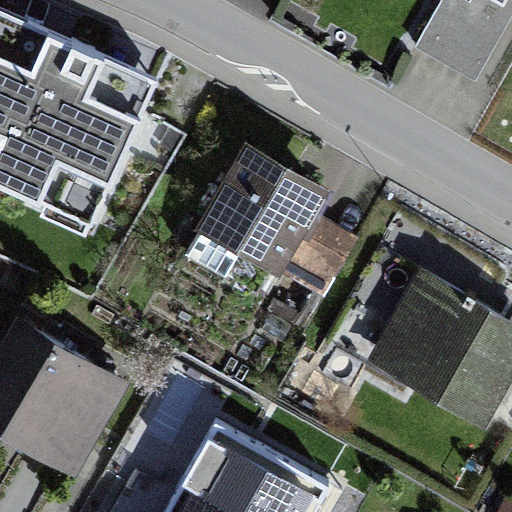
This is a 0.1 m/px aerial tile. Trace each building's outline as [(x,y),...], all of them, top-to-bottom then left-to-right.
[(511,0),(436,0),(411,47),(476,83),(511,16),(511,0)] [(156,76),(0,4),(0,177),(91,218),(156,76)] [(332,181),(251,135),(202,221),(327,292),(360,234),(316,209),(332,181)] [(511,379),(511,317),(423,269),(372,363),(487,426),(511,379)] [(120,385),(14,328),(0,352),(0,429),(74,469),(120,385)] [(309,511),(322,491),(219,433),(174,511),(309,511)]
